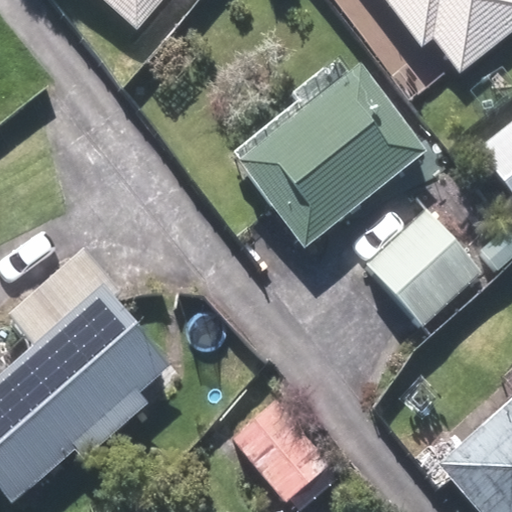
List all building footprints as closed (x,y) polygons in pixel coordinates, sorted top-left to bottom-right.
[(104,0),(143,34),(172,0),(104,0)] [(443,46),(466,77),(511,42),(511,0),(390,0),(432,54),(443,46)] [(241,162),(315,255),(436,160),(372,80),(362,88),(345,67),(301,101),(308,109),(241,162)] [(511,137),(487,156),(511,189),(511,137)] [(377,271),(433,330),(491,276),(435,216),(377,271)] [(0,395),(0,483),(22,509),(85,456),(93,465),(156,410),(148,399),(180,370),(122,304),(129,298),(99,262),(23,329),(46,356),(0,395)] [(244,447),(295,507),(338,472),(288,412),(244,447)] [(511,511),(511,425),(454,477),(485,511),(511,511)] [(204,501),(212,511),(231,511),(242,504),(226,484),(204,501)]
